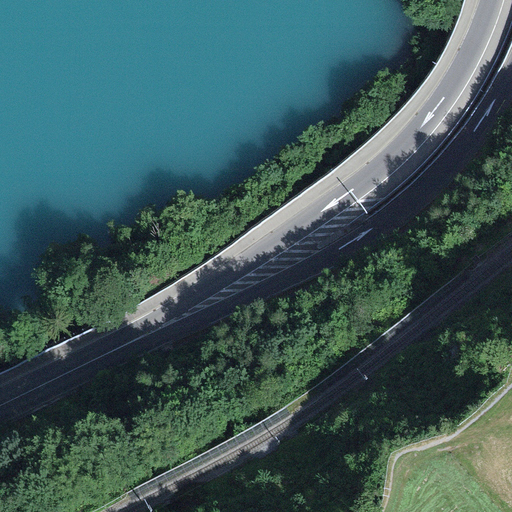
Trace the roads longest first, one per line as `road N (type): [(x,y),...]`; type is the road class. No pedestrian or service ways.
road 1 (primary): [(494,0),(469,62),(383,166),(141,337)]
road 2 (primary): [(141,337),(252,297),(364,238),(423,193),(511,79)]
road 3 (primary): [(0,405),(141,337)]
